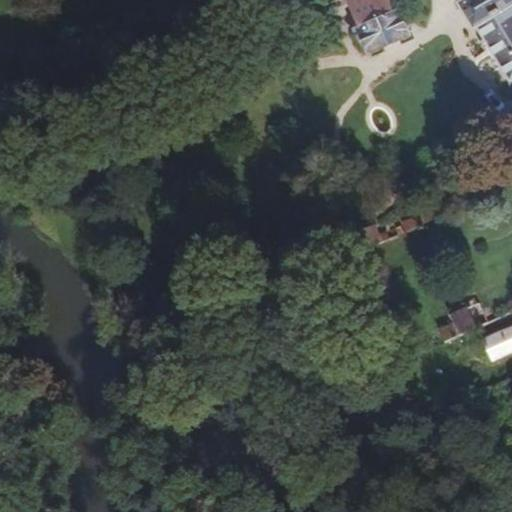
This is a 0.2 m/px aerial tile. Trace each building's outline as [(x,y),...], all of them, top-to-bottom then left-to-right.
[(361,0),(353,3),(362,26),(398,11),(393,0),(361,0)] [(511,0),(483,0),(469,9),(511,76),(511,0)] [(398,11),(362,26),(373,52),(416,35),(404,8),(398,11)] [(348,240),(353,256),(377,247),(371,231),(348,240)] [(442,338),(448,351),(491,330),(484,318),(472,323),(468,313),(452,320),(457,331),(442,338)] [(511,362),(511,337),(486,348),(496,369),(511,362)]
